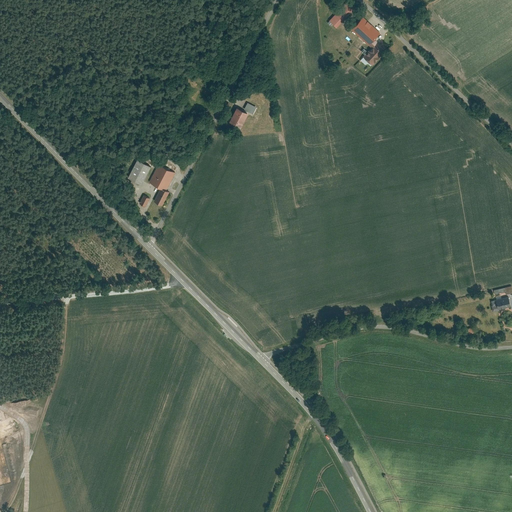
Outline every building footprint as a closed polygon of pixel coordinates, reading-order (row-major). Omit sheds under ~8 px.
[(330,21),(337,27),(354,10),(347,3),(330,21)] [(370,45),(380,34),(363,19),(353,30),(370,45)] [(364,57),(373,65),(386,50),(377,42),(364,57)] [(252,113),(255,106),(246,102),(243,109),(252,113)] [(231,125),(242,130),(250,113),(239,107),(231,125)] [(130,179),(141,184),(149,166),(138,161),(130,179)] [(151,182),(164,189),(173,172),(160,166),(151,182)] [(153,202),(161,206),(168,192),(160,188),(153,202)] [(139,204),(146,206),(151,198),(144,195),(139,204)] [(509,296),(497,299),(497,300),(499,308),(511,305),(509,296)]
